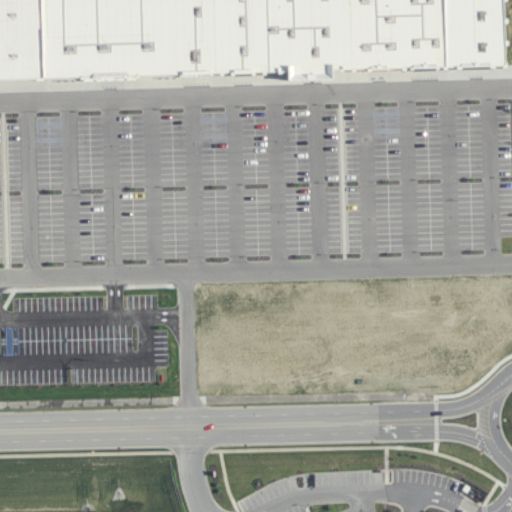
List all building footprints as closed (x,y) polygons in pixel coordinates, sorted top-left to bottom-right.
[(0,0),(67,0),(70,83),(16,85),(16,95),(0,95),(0,0)] [(67,0),(192,0),(196,79),(70,83),(67,0)] [(192,0),(287,0),(290,76),(196,79),(192,0)] [(287,0),(290,76),(311,75),(311,85),(360,84),(359,73),(373,73),(370,0),(287,0)] [(370,0),(422,0),(424,72),(373,73),(370,0)] [(422,0),(424,72),(463,70),(461,0),(422,0)] [(511,0),(461,0),(463,70),(511,69),(511,0)]
